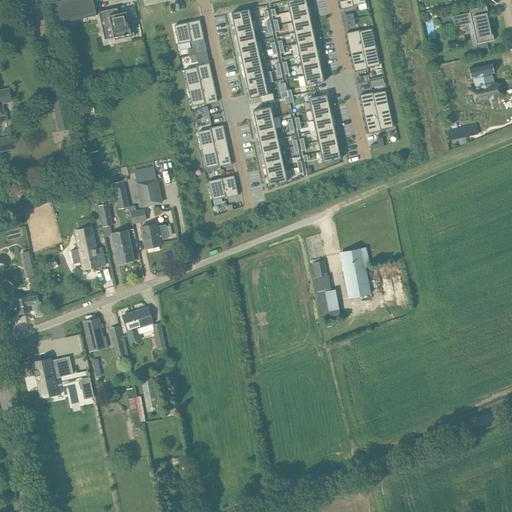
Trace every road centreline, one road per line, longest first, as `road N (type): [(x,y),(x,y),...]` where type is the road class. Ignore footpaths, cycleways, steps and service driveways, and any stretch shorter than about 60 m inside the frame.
road 1 (unclassified): [(0,344),(333,207)]
road 2 (unclassified): [(249,511),(511,411)]
road 3 (residential): [(202,0),(246,203)]
road 4 (track): [(333,207),(511,134)]
road 5 (residential): [(364,159),(329,0)]
